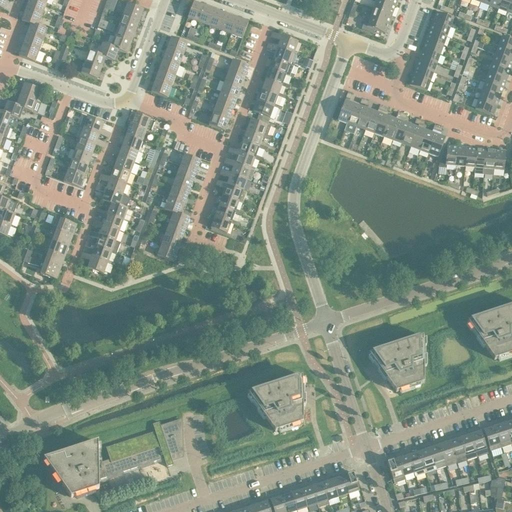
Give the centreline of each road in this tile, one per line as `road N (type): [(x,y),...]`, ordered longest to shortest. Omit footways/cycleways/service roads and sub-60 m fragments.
road 1 (residential): [(1,439),(325,321)]
road 2 (residential): [(325,321),(293,195),(348,43)]
road 3 (residential): [(325,321),(511,257)]
road 4 (residential): [(204,501),(365,449)]
road 5 (residential): [(365,449),(511,400)]
road 6 (residential): [(69,88),(36,180),(39,191),(77,205)]
road 7 (residential): [(222,150),(258,68),(270,14)]
road 8 (residential): [(394,88),(399,102),(487,134),(504,138),(511,121)]
road 9 (residential): [(365,449),(325,321)]
road 10 (residential): [(222,150),(193,238),(223,249)]
road 11 (residential): [(123,108),(183,122),(179,134),(222,150)]
